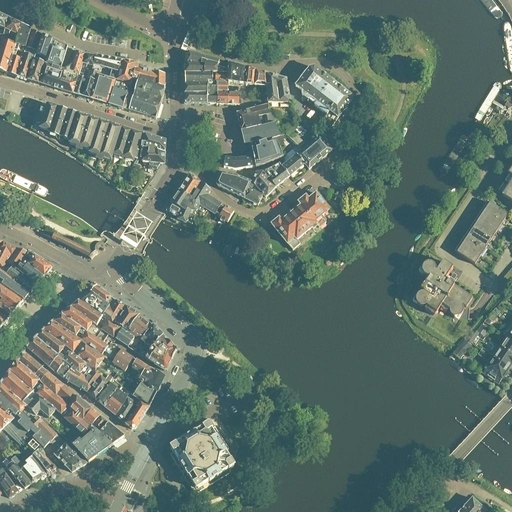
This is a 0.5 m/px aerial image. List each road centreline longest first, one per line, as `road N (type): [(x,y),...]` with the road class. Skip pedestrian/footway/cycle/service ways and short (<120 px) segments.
road 1 (residential): [(179,164),(224,200),(266,214),(331,161),(357,102),(331,66),(233,57),(220,51),(210,25),(179,18)]
road 2 (residential): [(148,443),(194,344),(114,269)]
road 3 (residential): [(178,139),(19,87)]
road 4 (residential): [(133,54),(86,46),(0,5)]
road 5 (residential): [(118,505),(77,480),(4,511)]
road 6 (residential): [(114,269),(87,272),(0,226)]
road 7 (residential): [(114,269),(179,164)]
